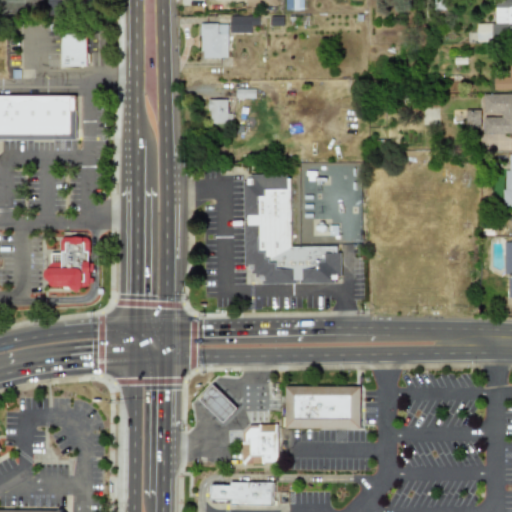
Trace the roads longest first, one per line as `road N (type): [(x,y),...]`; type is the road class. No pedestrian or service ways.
road 1 (secondary): [(163,356),(511,353)]
road 2 (secondary): [(511,330),(163,329)]
road 3 (secondary): [(134,329),(0,343)]
road 4 (secondary): [(0,372),(133,356)]
